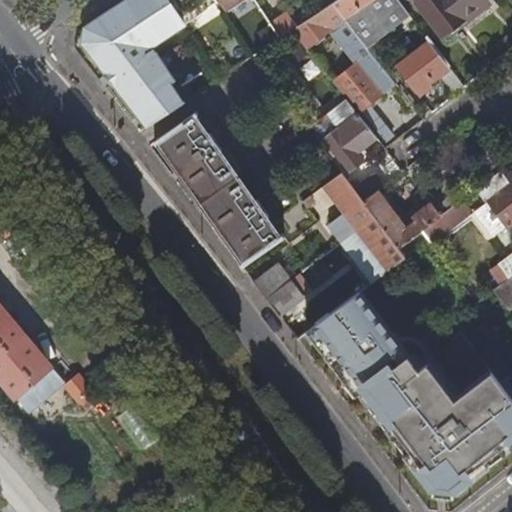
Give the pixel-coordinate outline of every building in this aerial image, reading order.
[(126,0),(112,9),(86,26),(84,40),(109,74),(149,127),(151,126),(186,103),(172,82),(176,80),(154,46),(209,8),(204,1),(206,0),(126,0)] [(338,0),(335,2),(371,46),(412,14),(401,0),(338,0)] [(479,0),(418,0),(440,29),(479,0)] [(347,97),(360,113),(399,82),(371,46),(335,2),(300,26),(294,30),(309,49),(330,33),(355,64),(334,81),(347,97)] [(273,24),(282,38),(294,30),(300,26),(290,13),(273,24)] [(430,82),(452,65),(432,40),(399,66),(422,95),(433,86),(430,82)] [(360,151),(379,137),(360,113),(347,97),(327,112),(338,127),(325,138),(350,171),(366,159),(360,151)] [(199,115),(198,113),(158,142),(159,144),(161,143),(246,261),(245,262),(246,264),(286,236),(285,234),(282,236),(269,217),(271,215),(260,199),(257,201),(222,151),(224,149),(212,134),(210,135),(197,117),(199,115)] [(503,169),(507,167),(490,144),(478,153),(495,176),(503,169)] [(511,223),(511,181),(503,169),(495,176),(478,189),(488,204),(478,211),(497,236),(511,223)] [(358,230),(376,216),(364,200),(343,172),(314,195),(327,213),(339,204),(358,230)] [(400,248),(425,229),(443,216),(433,203),(415,217),(417,222),(408,228),(379,189),(364,200),(376,216),(400,248)] [(315,202),(311,197),(304,202),(308,207),(315,202)] [(450,210),(458,222),(475,209),(466,197),(450,210)] [(425,229),(434,241),(458,222),(450,210),(443,216),(425,229)] [(406,256),(400,248),(376,216),(358,230),(388,269),(406,256)] [(351,246),(346,239),(323,257),(329,264),(351,246)] [(511,274),(511,255),(503,262),(511,274)] [(269,297),(293,279),(281,264),(257,282),(263,290),(269,297)] [(511,308),(511,275),(495,289),(511,310),(511,308)] [(282,314),(283,315),(306,296),(293,279),(269,297),(282,314)] [(353,287),(357,293),(359,291),(362,289),(358,284),(353,287)] [(408,355),(359,291),(357,293),(308,329),(319,343),(327,337),(356,375),(345,384),(354,396),(373,382),(408,355)] [(35,398),(41,403),(62,385),(0,308),(0,379),(14,396),(18,393),(27,404),(35,398)] [(410,451),(434,483),(459,492),(491,469),(485,461),(511,440),(511,395),(494,372),(455,401),(425,361),(417,368),(408,355),(373,382),(420,443),(410,451)] [(511,376),(501,362),(492,369),(494,372),(511,395),(511,376)] [(62,388),(77,405),(89,395),(75,378),(62,388)]
